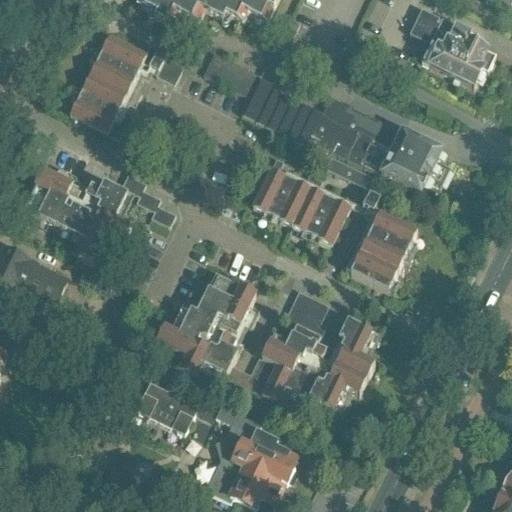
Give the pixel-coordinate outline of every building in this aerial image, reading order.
[(157,19),(154,25),(174,35),(180,21),(199,30),(205,18),(209,20),(223,27),(226,22),(244,30),(248,21),(267,30),(281,0),(144,0),(139,11),(157,19)] [(472,41),(472,40),(422,16),(409,41),(430,51),(421,68),(474,94),(483,77),(488,79),(496,63),(489,59),(475,52),(479,45),(472,41)] [(289,24),(284,35),(295,40),(300,29),(289,24)] [(109,44),(105,53),(70,122),(119,147),(122,139),(112,134),(125,108),(135,113),(142,100),(131,95),(144,70),(150,73),(148,77),(175,91),(184,73),(156,59),(153,65),(109,44)] [(261,82),(215,59),(204,82),(250,104),(259,85),(261,82)] [(328,163),(331,158),(380,181),(421,202),(428,188),(441,195),(450,175),(438,169),(442,159),(401,138),(329,103),(322,120),(321,119),(273,96),(275,93),(259,85),(250,104),(242,121),(328,163)] [(382,202),(388,190),(331,162),(326,174),(382,202)] [(253,214),(332,252),(350,214),(351,215),(356,204),(348,200),(342,211),(317,198),(322,187),(309,181),(304,192),(278,180),(284,168),(276,165),(270,175),(272,176),(253,214)] [(22,218),(85,249),(78,264),(94,272),(109,242),(124,249),(132,233),(117,226),(128,202),(95,185),(80,214),(67,207),(74,192),(76,184),(59,175),(55,184),(42,178),(22,218)] [(128,181),(122,194),(128,197),(134,184),(128,181)] [(134,184),(128,197),(134,200),(141,187),(134,184)] [(141,187),(134,200),(139,203),(140,203),(143,196),(147,190),(141,187)] [(140,203),(139,203),(136,209),(143,213),(150,199),(143,196),(140,203)] [(149,216),(156,202),(150,199),(143,213),(149,216)] [(381,206),(370,200),(363,215),(374,220),(381,206)] [(156,202),(149,216),(154,218),(155,218),(159,212),(162,205),(156,202)] [(155,218),(154,218),(151,224),(158,228),(164,215),(159,212),(155,218)] [(164,231),(170,218),(164,215),(158,228),(164,231)] [(176,221),(170,218),(164,231),(170,233),(176,221)] [(418,239),(381,221),(364,255),(353,250),(347,262),(358,267),(351,281),(389,299),(418,239)] [(0,260),(0,294),(7,298),(0,312),(0,313),(23,324),(30,309),(14,302),(19,291),(58,310),(70,285),(40,269),(39,270),(4,253),(0,260)] [(79,290),(108,304),(109,302),(115,305),(122,292),(86,275),(79,290)] [(196,388),(203,373),(244,394),(250,381),(233,372),(239,360),(244,351),(219,340),(227,325),(251,336),(259,319),(250,315),(257,302),(216,282),(197,320),(191,317),(179,342),(164,334),(156,350),(186,365),(179,380),(196,388)] [(286,396),(309,407),(334,420),(345,396),(360,403),(376,371),(362,364),(374,340),(348,328),(339,347),(340,348),(334,360),(324,355),(327,348),(321,345),(328,332),(321,329),(330,312),(299,297),(285,327),(297,333),(292,342),(285,357),(270,349),(262,365),(259,364),(250,381),(244,394),(261,403),(278,411),(286,396)] [(0,387),(9,369),(6,367),(18,342),(0,333),(0,387)] [(149,388),(135,417),(184,441),(198,412),(149,388)] [(293,481),(294,478),(292,477),(297,468),(275,457),(277,452),(257,441),(261,433),(251,428),(251,429),(221,414),(215,426),(231,435),(227,443),(226,445),(224,447),(222,449),(219,450),(225,461),(224,462),(203,500),(225,511),(228,511),(231,509),(236,511),(257,511),(259,508),(266,511),(274,511),(284,494),(286,495),(287,492),(289,493),(295,482),(293,481)] [(511,469),(508,467),(501,480),(511,484),(511,486),(504,501),(511,505),(511,469)] [(511,511),(511,505),(504,501),(498,511),(511,511)]
